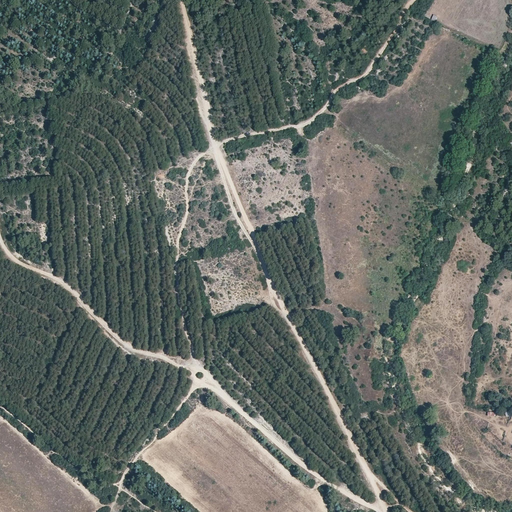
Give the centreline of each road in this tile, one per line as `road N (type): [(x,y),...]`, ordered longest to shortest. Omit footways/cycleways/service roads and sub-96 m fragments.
road 1 (track): [(410,511),(366,473),(236,215),(180,0)]
road 2 (track): [(0,237),(8,254),(45,272),(131,348),(198,369),(298,460),(378,511)]
